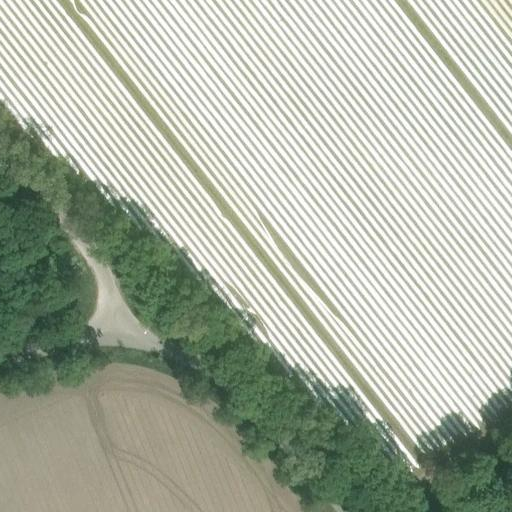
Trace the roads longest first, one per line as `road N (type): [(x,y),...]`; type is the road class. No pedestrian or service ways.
road 1 (unclassified): [(346,511),(211,370),(160,346),(111,338)]
road 2 (unclassified): [(111,338),(105,271),(82,238),(0,167)]
